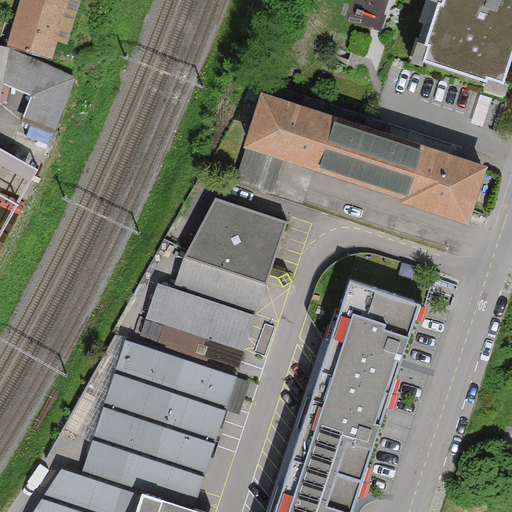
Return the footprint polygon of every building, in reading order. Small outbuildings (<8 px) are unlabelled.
[(20,0),(10,53),(71,66),(84,0),(20,0)] [(511,0),(431,0),(413,60),(511,90),(511,0)] [(10,53),(0,51),(0,124),(57,136),(71,66),(10,53)] [(383,88),(466,116),(474,91),(392,63),(383,88)] [(401,197),(468,218),(486,160),(260,89),(243,141),(403,191),(401,197)] [(287,226),(218,204),(186,261),(174,293),(158,286),(145,324),(165,330),(157,355),(125,345),(81,478),(59,472),(34,511),(204,511),(194,508),(287,226)] [(266,511),(358,511),(426,303),(343,276),(266,511)] [(511,491),(511,483),(511,465),(496,462),(491,487),(511,491)]
